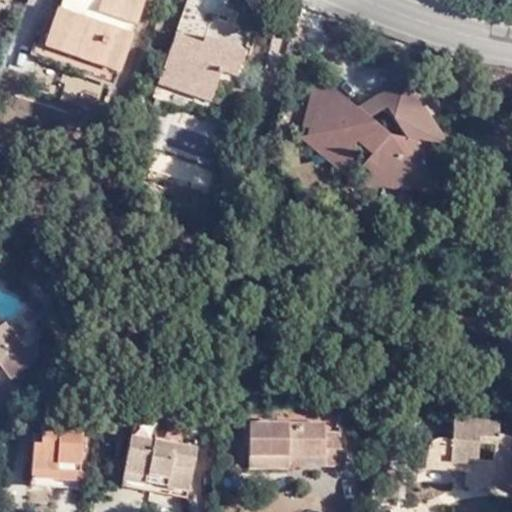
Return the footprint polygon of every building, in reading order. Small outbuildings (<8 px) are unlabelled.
[(58,0),(57,6),(51,3),(41,29),(34,27),(29,39),(115,70),(127,30),(123,29),(125,20),(131,22),(138,0),(58,0)] [(190,75),(185,85),(206,92),(215,62),(232,68),(242,40),(202,27),(210,8),(185,0),(178,0),(158,65),(190,75)] [(115,70),(29,39),(25,50),(113,80),(115,70)] [(451,137),(423,92),(395,110),(406,129),(391,126),(371,109),(358,98),(318,64),(303,118),(310,119),(308,126),(300,128),(350,170),(357,132),(358,132),(373,146),(343,181),(380,179),(434,187),(451,137)] [(155,75),(185,85),(190,75),(158,65),(155,75)] [(407,68),(358,98),(371,109),(372,109),(388,99),(395,110),(423,92),(407,68)] [(0,374),(2,377),(27,361),(31,349),(16,343),(0,320),(0,374)] [(464,334),(423,326),(420,339),(461,346),(464,334)] [(325,449),(325,462),(338,462),(339,427),(323,425),(323,418),(249,416),(247,463),(288,465),(288,459),(288,448),(325,449)] [(493,474),(511,474),(511,433),(501,433),(501,418),(455,416),(454,437),(429,436),(426,464),(450,467),(451,461),(467,461),(466,474),(492,487),(493,474)] [(26,469),(73,469),(75,424),(34,424),(34,440),(26,441),(26,469)] [(162,485),(186,490),(195,449),(129,434),(121,467),(163,476),(162,485)] [(288,459),(325,462),(325,449),(288,448),(288,459)] [(184,498),(186,490),(162,485),(163,476),(121,467),(118,483),(184,498)] [(72,485),(73,469),(26,469),(26,484),(72,485)] [(511,488),(511,474),(493,474),(492,487),(511,488)]
